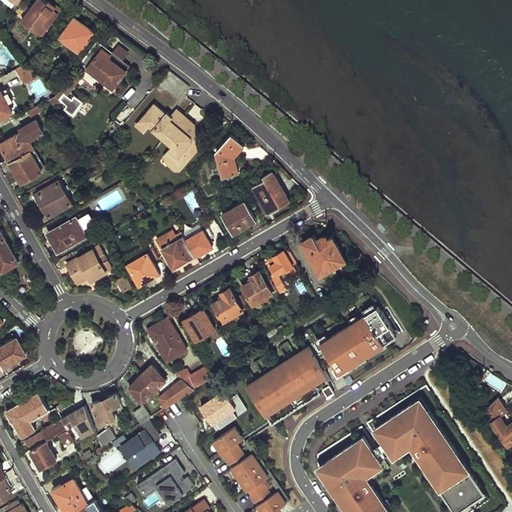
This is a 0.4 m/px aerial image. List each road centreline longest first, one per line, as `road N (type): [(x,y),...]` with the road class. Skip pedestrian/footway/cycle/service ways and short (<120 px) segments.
road 1 (tertiary): [(327,198),(215,87),(96,0)]
road 2 (residential): [(453,326),(312,418),(295,459),(316,499)]
road 3 (residential): [(123,322),(327,198)]
road 4 (tertiary): [(453,326),(327,198)]
road 5 (residential): [(0,187),(65,304)]
road 6 (residential): [(51,363),(73,379),(100,379),(121,362),(123,322)]
